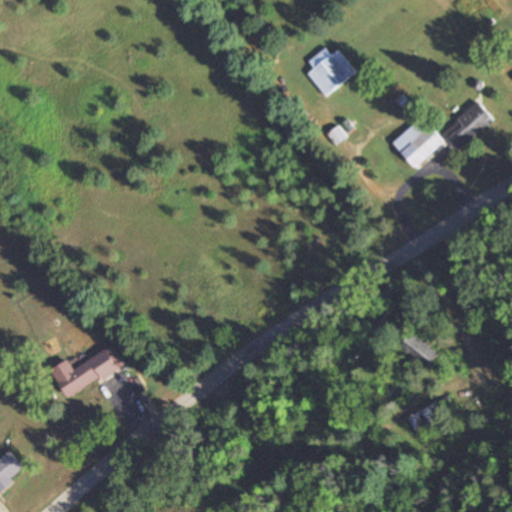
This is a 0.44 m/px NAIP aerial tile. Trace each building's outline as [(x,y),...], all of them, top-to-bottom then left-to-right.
[(325,96),(349,78),(332,55),(308,73),(325,96)] [(494,119),(477,101),(443,132),(459,150),(494,119)] [(415,168),(445,142),(422,116),(393,142),(415,168)] [(440,354),(416,332),(404,345),(427,367),(440,354)] [(74,369),(69,361),(51,371),(67,399),(125,367),(114,346),(74,369)] [(420,435),(447,419),(437,402),(411,418),(420,435)] [(0,490),(27,470),(12,451),(0,460),(0,490)]
